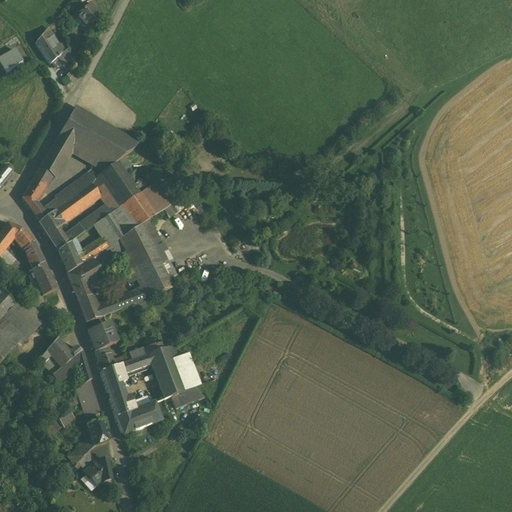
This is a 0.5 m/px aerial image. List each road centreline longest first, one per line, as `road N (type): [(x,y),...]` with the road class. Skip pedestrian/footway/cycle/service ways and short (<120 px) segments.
road 1 (track): [(183,225),(202,254),(280,280),(441,367),(466,384),(477,404)]
road 2 (residential): [(7,208),(50,260),(69,304),(129,511)]
road 3 (track): [(511,53),(416,102),(304,0)]
road 4 (residential): [(7,208),(128,0)]
road 5 (track): [(511,372),(380,511)]
